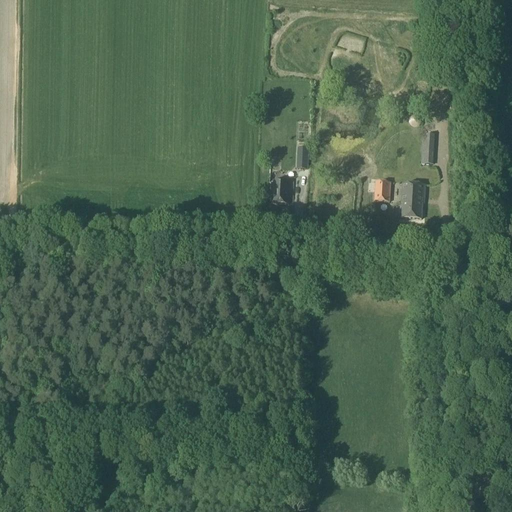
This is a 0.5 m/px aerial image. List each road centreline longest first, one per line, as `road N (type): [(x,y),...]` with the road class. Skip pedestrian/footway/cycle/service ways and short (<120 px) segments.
road 1 (unclassified): [(442,277),(319,257),(0,245)]
road 2 (track): [(440,511),(424,405),(442,277)]
